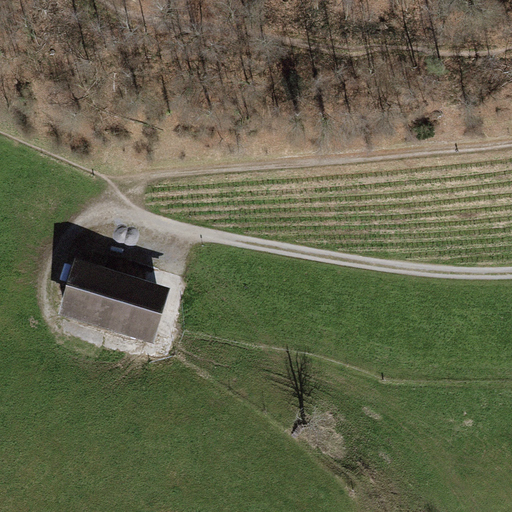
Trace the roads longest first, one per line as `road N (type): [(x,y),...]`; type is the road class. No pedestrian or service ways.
road 1 (track): [(107,180),(511,143)]
road 2 (track): [(144,219),(344,259),(511,273)]
road 3 (track): [(102,340),(66,327),(51,310),(55,259),(88,217),(144,219)]
